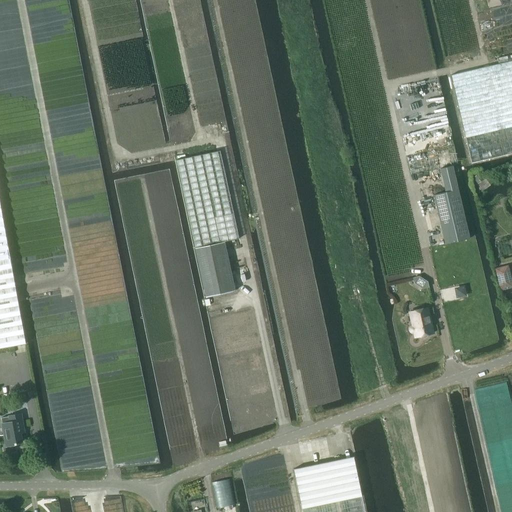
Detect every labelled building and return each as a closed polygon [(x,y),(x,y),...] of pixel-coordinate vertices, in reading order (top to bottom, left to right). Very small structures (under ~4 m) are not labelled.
[(511,60),(451,75),(471,163),(511,153),(511,60)] [(175,161),(195,248),(224,242),(239,239),(219,151),(175,161)] [(445,192),(433,195),(445,244),(469,239),(452,166),(440,169),(445,192)] [(483,178),(479,173),(473,177),(477,183),(483,178)] [(0,259),(10,258),(0,205),(0,259)] [(195,248),(205,297),(235,291),(224,242),(195,248)] [(10,258),(0,259),(0,348),(24,344),(25,344),(18,301),(10,258)] [(495,269),(500,290),(511,287),(511,283),(507,265),(495,269)] [(412,278),(414,283),(422,288),(428,288),(427,281),(418,276),(412,278)] [(463,287),(455,289),(456,297),(464,295),(463,287)] [(338,293),(339,298),(352,295),(350,290),(338,293)] [(409,328),(409,330),(410,332),(412,332),(413,332),(415,337),(420,336),(421,337),(423,338),(425,337),(426,336),(427,334),(430,334),(426,317),(428,316),(427,308),(409,312),(412,326),(410,326),(409,328)] [(22,441),(20,433),(24,433),(21,414),(9,416),(1,418),(2,424),(6,446),(16,444),(16,443),(22,441)] [(364,511),(353,458),(293,469),(302,511),(364,511)]
